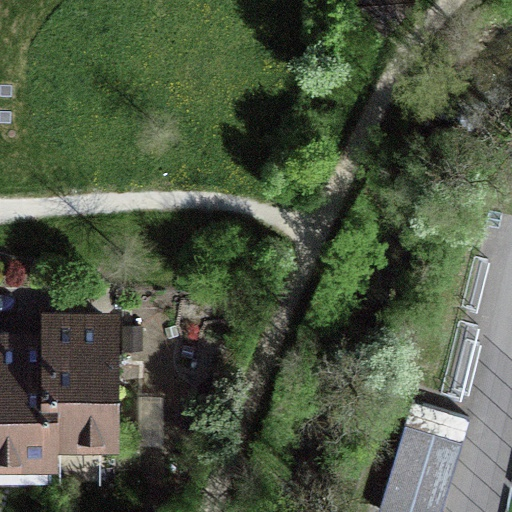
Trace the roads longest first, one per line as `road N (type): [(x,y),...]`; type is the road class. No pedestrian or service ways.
road 1 (track): [(210,511),(311,224)]
road 2 (track): [(311,224),(383,84),(451,0)]
